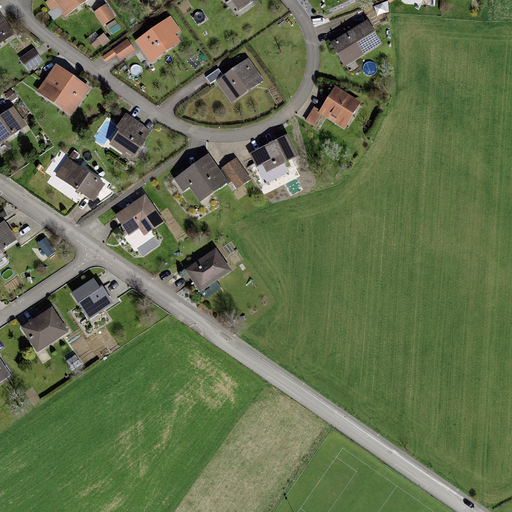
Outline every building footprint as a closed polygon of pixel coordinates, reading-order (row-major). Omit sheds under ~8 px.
[(47,0),(46,1),(52,8),(58,4),(63,12),(79,0),(47,0)] [(105,4),(98,9),(106,21),(113,16),(105,4)] [(169,14),(136,37),(150,58),(179,38),(174,31),(179,27),(169,14)] [(0,39),(12,30),(0,15),(0,39)] [(366,24),(335,43),(346,61),(377,42),(366,24)] [(95,30),(85,38),(87,40),(93,36),(96,40),(100,37),(95,30)] [(126,37),(111,48),(119,58),(134,47),(126,37)] [(34,46),(27,52),(31,59),(39,53),(34,46)] [(262,78),(248,57),(221,75),(225,82),(221,85),(231,99),(262,78)] [(90,84),(54,61),(37,87),(73,110),(90,84)] [(217,66),(205,75),(209,80),(221,72),(217,66)] [(359,100),(335,84),(319,108),(344,124),(359,100)] [(0,138),(24,121),(12,104),(0,112),(0,138)] [(317,110),(310,105),(303,117),(310,121),(317,110)] [(125,111),(118,121),(121,123),(110,139),(133,155),(147,135),(138,129),(142,122),(125,111)] [(298,152),(286,132),(251,152),(258,164),(263,161),(266,167),(280,159),(282,161),(298,152)] [(190,181),(200,196),(227,178),(209,152),(178,173),(185,184),(190,181)] [(103,180),(68,156),(58,172),(93,195),(103,180)] [(236,157),(224,164),(234,180),(239,177),(242,181),(249,177),(236,157)] [(145,192),(117,212),(129,229),(138,223),(143,231),(162,218),(145,192)] [(4,219),(0,221),(0,248),(16,238),(4,219)] [(216,247),(186,268),(199,287),(230,267),(216,247)] [(93,277),(74,290),(90,314),(111,299),(101,284),(99,286),(93,277)] [(51,307),(23,325),(38,348),(66,329),(51,307)] [(0,378),(9,373),(0,359),(0,378)]
